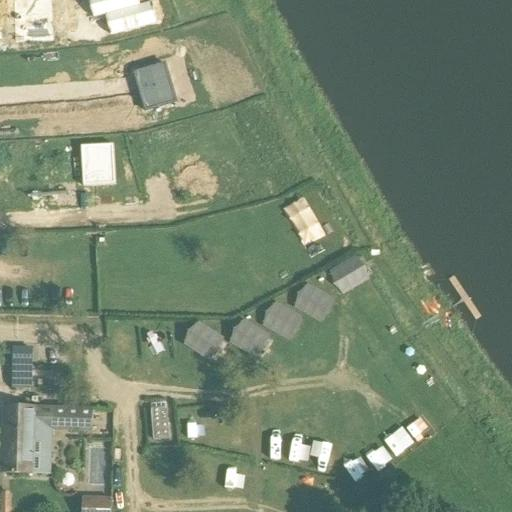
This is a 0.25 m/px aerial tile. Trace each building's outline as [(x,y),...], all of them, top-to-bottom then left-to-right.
[(41,0),(32,0),(16,0),(16,27),(42,26),(41,0)] [(67,0),(41,0),(42,26),(68,25),(67,0)] [(183,180),(201,174),(194,152),(176,158),(183,180)] [(296,313),(270,325),(282,351),(308,339),(296,313)] [(11,393),(32,393),(33,351),(12,351),(11,393)] [(195,385),(175,386),(178,410),(198,406),(195,385)] [(166,407),(151,408),(153,444),(169,443),(166,407)] [(4,410),(2,477),(51,479),(52,435),(92,436),(93,411),(4,410)] [(198,411),(177,413),(177,422),(199,421),(198,411)] [(202,437),(232,436),(231,411),(201,412),(202,437)] [(316,429),(270,429),(270,444),(316,443),(316,429)] [(268,455),(267,480),(309,479),(308,455),(268,455)] [(174,463),(173,463),(173,475),(175,475),(177,498),(191,497),(189,459),(174,460),(174,463)] [(0,496),(0,511),(9,511),(10,496),(0,496)] [(82,501),(81,511),(110,511),(111,502),(82,501)]
